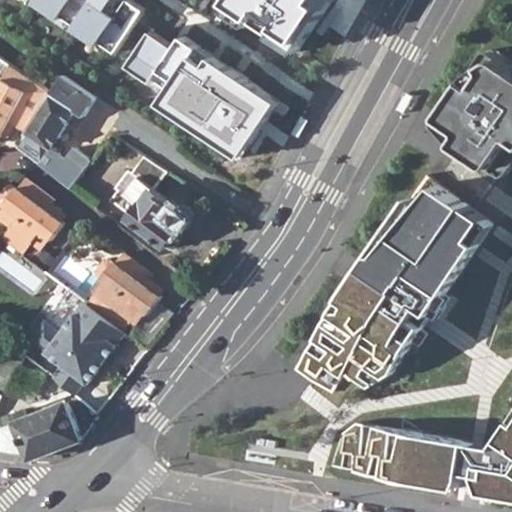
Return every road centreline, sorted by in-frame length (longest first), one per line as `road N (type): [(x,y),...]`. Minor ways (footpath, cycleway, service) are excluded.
road 1 (tertiary): [(224,316),(314,187),(424,0)]
road 2 (residential): [(41,178),(224,316)]
road 3 (tertiary): [(94,464),(224,316)]
road 4 (residential): [(94,464),(139,492),(246,511)]
